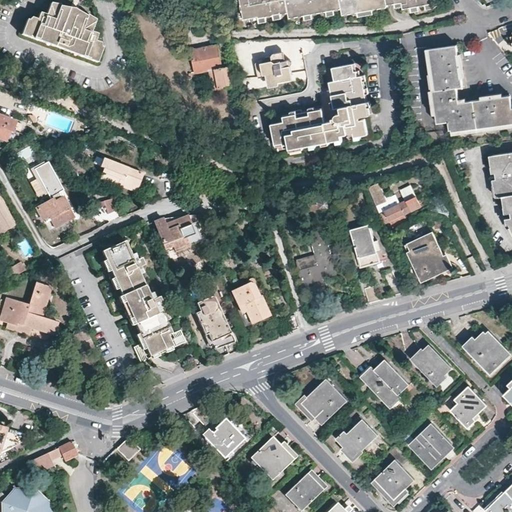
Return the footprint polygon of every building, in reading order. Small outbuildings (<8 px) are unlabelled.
[(241,0),(244,19),(288,11),(286,0),(241,0)] [(326,12),(343,9),(341,0),(286,0),(288,11),(290,18),(326,12)] [(390,9),(390,7),(388,0),(341,0),(343,9),(344,17),(390,9)] [(388,0),(390,7),(397,6),(404,4),(405,8),(406,10),(413,9),(421,7),(427,6),(435,5),(434,2),(443,0),(388,0)] [(92,32),(96,21),(91,17),(90,21),(86,20),(87,17),(82,14),(80,18),(77,17),(78,14),(73,12),(72,12),(69,11),(68,13),(64,12),(65,8),(60,8),(59,10),(55,9),(56,5),(51,5),(46,16),(40,14),(36,23),(27,20),(22,35),(97,63),(103,47),(94,44),(98,34),(92,32)] [(290,74),(290,70),(293,69),(290,57),(283,58),(281,50),(276,48),(276,44),(273,42),(264,44),(263,44),(265,55),(263,58),(258,59),(256,62),(259,76),(268,74),(269,81),(282,78),(286,78),(286,75),(290,74)] [(219,88),(232,86),(228,67),(222,68),(218,44),(190,49),(195,73),(209,71),(215,70),(219,88)] [(511,102),(511,93),(496,95),(496,93),(490,94),(490,96),(473,98),(460,101),(458,86),(464,85),(463,76),(461,75),(461,68),(463,68),(463,61),(459,61),(459,54),(460,53),(458,44),(430,47),(436,88),(433,89),(438,123),(449,121),(450,128),(451,128),(453,130),(454,130),(456,129),(461,130),(463,129),(511,121),(511,102)] [(373,112),(362,60),(345,63),(325,67),(329,89),(320,91),(322,102),(270,113),(272,129),(276,151),(316,142),(356,135),(368,132),(364,114),(373,112)] [(209,71),(213,89),(219,88),(215,70),(209,71)] [(0,137),(7,141),(13,128),(14,129),(16,125),(18,126),(16,131),(18,133),(21,124),(0,115),(0,137)] [(511,152),(494,155),(500,197),(506,196),(508,207),(510,206),(511,217),(511,152)] [(121,178),(139,185),(144,173),(137,171),(137,170),(105,158),(101,167),(105,168),(101,177),(118,183),(118,184),(121,178)] [(34,169),(44,163),(43,161),(30,169),(47,201),(51,199),(34,169)] [(44,163),(34,169),(51,199),(52,198),(54,201),(61,197),(58,192),(63,190),(47,162),(44,163)] [(137,191),(139,185),(121,178),(118,184),(137,191)] [(385,193),(380,180),(369,185),(381,212),(385,219),(388,218),(390,220),(405,213),(421,205),(417,195),(407,200),(407,199),(399,203),(396,205),(392,197),(387,199),(387,197),(391,195),(389,191),(385,193)] [(335,203),(333,198),(330,198),(325,196),(324,192),(317,194),(318,196),(309,199),(312,209),(322,206),(325,207),(329,207),(332,206),(335,203)] [(55,227),(74,217),(62,196),(61,197),(54,201),(52,198),(51,199),(47,201),(36,207),(42,219),(48,215),(55,227)] [(0,233),(16,224),(0,197),(0,233)] [(103,201),(106,208),(108,214),(115,211),(111,198),(103,201)] [(100,211),(106,208),(103,201),(97,204),(100,211)] [(269,206),(274,215),(279,213),(274,202),(268,204),(268,205),(269,206)] [(164,218),(156,221),(166,252),(200,241),(190,213),(165,221),(164,218)] [(380,261),(368,223),(351,228),(354,240),(361,266),(375,262),(380,261)] [(335,272),(333,263),(327,243),(333,241),(329,226),(308,231),(315,255),(295,261),(303,286),(320,281),(319,277),(335,272)] [(449,264),(439,245),(439,244),(432,230),(409,242),(412,248),(408,250),(421,277),(449,264)] [(135,266),(139,265),(143,263),(140,256),(136,258),(132,260),(129,253),(124,240),(113,245),(112,242),(100,247),(105,259),(110,270),(114,279),(118,288),(121,295),(124,302),(127,309),(131,317),(134,324),(138,333),(143,343),(149,356),(149,355),(157,353),(164,350),(171,347),(172,347),(168,336),(164,328),(168,327),(166,322),(162,313),(159,306),(162,304),(159,297),(154,299),(150,300),(148,294),(144,286),(139,275),(135,266)] [(106,271),(110,270),(105,259),(102,261),(106,271)] [(11,276),(24,269),(20,262),(13,265),(7,269),(11,276)] [(106,271),(110,280),(114,279),(110,270),(106,271)] [(393,271),(386,274),(392,288),(399,284),(393,271)] [(114,290),(118,288),(114,279),(110,280),(114,290)] [(268,315),(263,304),(261,305),(257,296),(250,280),(232,289),(243,314),(240,315),(245,326),(268,315)] [(16,323),(32,328),(54,335),(58,321),(42,316),(51,287),(35,282),(28,304),(6,298),(0,317),(0,320),(3,322),(7,323),(16,326),(16,323)] [(365,287),(369,301),(381,298),(377,284),(365,287)] [(334,314),(347,309),(341,295),(329,300),(334,314)] [(230,334),(213,296),(206,299),(196,304),(199,312),(194,314),(204,336),(207,335),(214,351),(237,342),(233,333),(230,334)] [(283,333),(298,327),(293,313),(277,319),(283,333)] [(29,336),(32,328),(16,323),(16,326),(7,323),(5,329),(29,336)] [(90,337),(87,329),(73,336),(81,355),(95,348),(90,337)] [(483,329),(465,346),(490,372),(507,355),(483,329)] [(171,335),(168,336),(172,347),(171,347),(172,348),(185,343),(180,331),(171,335)] [(139,345),(143,343),(138,333),(135,335),(139,345)] [(151,358),(149,355),(149,356),(143,343),(139,345),(133,347),(140,362),(151,358)] [(429,349),(426,346),(413,358),(436,381),(451,366),(432,347),(429,349)] [(385,358),(374,368),(378,372),(389,361),(385,358)] [(378,372),(374,368),(363,379),(388,404),(409,383),(389,361),(378,372)] [(320,410),(315,415),(321,422),(347,398),(326,376),(306,395),(320,410)] [(466,381),(452,394),(458,400),(450,408),(467,426),(475,418),(473,416),(486,403),(466,381)] [(301,401),(315,415),(320,410),(306,395),(301,401)] [(344,428),(336,436),(352,454),(359,447),(361,449),(377,433),(358,413),(350,420),(354,424),(347,431),(344,428)] [(225,418),(204,437),(223,457),(244,437),(225,418)] [(431,422),(409,443),(430,464),(452,442),(431,422)] [(0,448),(0,449),(2,445),(11,448),(22,443),(25,433),(0,424),(0,448)] [(140,448),(129,436),(116,448),(128,460),(140,448)] [(272,436),(250,458),(271,479),(282,468),(277,463),(279,461),(271,452),(279,444),(272,436)] [(72,440),(48,451),(31,459),(37,472),(54,464),(52,459),(62,454),(65,459),(78,453),(72,440)] [(293,457),(279,444),(271,452),(279,461),(277,463),(282,468),(293,457)] [(395,458),(376,477),(395,497),(415,478),(395,458)] [(306,472),(284,494),(300,510),(322,488),(306,472)] [(55,511),(48,497),(33,485),(16,485),(14,486),(5,496),(0,492),(0,491),(0,511),(55,511)] [(511,511),(511,496),(506,490),(495,500),(485,510),(487,511),(511,511)] [(345,511),(337,503),(334,505),(340,511),(345,511)]
